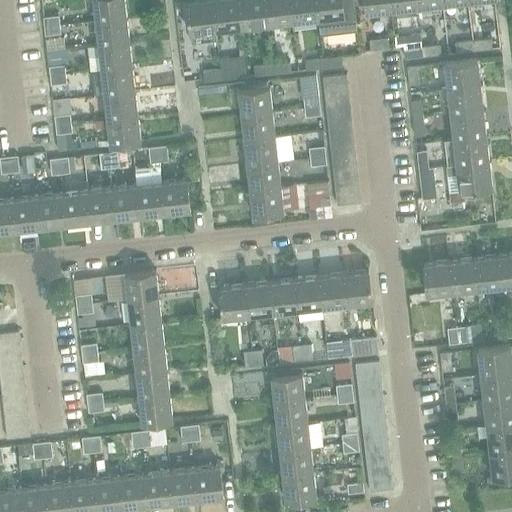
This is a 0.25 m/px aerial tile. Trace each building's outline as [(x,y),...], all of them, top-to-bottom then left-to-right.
[(93,0),(96,19),(127,15),(124,0),(93,0)] [(213,0),(186,0),(190,32),(191,42),(218,39),(216,29),(213,0)] [(213,0),(216,29),(242,26),(238,0),(213,0)] [(238,0),(242,26),(267,23),(264,0),(238,0)] [(264,0),(267,23),(293,20),(290,0),(264,0)] [(290,0),(293,20),(318,17),(316,0),(290,0)] [(316,0),(318,17),(320,34),(357,30),(354,4),(353,0),(316,0)] [(366,11),(392,8),(391,0),(364,0),(365,3),(366,11)] [(391,0),(392,8),(418,5),(416,0),(391,0)] [(59,14),(44,16),(45,25),(60,23),(59,14)] [(129,40),(127,15),(96,19),(99,43),(129,40)] [(60,23),(45,25),(45,34),(61,32),(60,23)] [(491,37),(473,39),(474,49),(492,47),(500,46),(499,36),(491,37)] [(370,49),(388,47),(387,37),(369,39),(370,49)] [(473,39),(455,42),(456,52),(474,49),(473,39)] [(99,43),(88,45),(89,57),(100,56),(102,68),(132,64),(129,40),(99,43)] [(440,43),(422,45),(423,55),(441,53),(440,43)] [(422,45),(404,47),(405,57),(423,55),(422,45)] [(340,55),(323,57),(324,66),(341,64),(340,55)] [(323,57),(304,59),(305,69),(324,66),(323,57)] [(445,62),(448,87),(480,84),(477,58),(445,62)] [(289,61),(272,63),(273,72),(290,71),(289,61)] [(272,63),(253,65),(254,75),(273,72),(272,63)] [(65,64),(49,65),(50,74),(66,72),(65,64)] [(102,68),(104,92),(135,89),(132,64),(102,68)] [(409,84),(419,83),(417,64),(407,66),(409,84)] [(238,67),(221,69),(222,78),(240,76),(238,67)] [(221,69),(203,71),(204,81),(222,78),(221,69)] [(323,74),(324,85),(348,83),(347,71),(323,74)] [(66,72),(50,74),(51,83),(67,81),(66,72)] [(348,83),(324,85),(326,97),(349,94),(348,83)] [(448,87),(451,113),(483,109),(480,84),(448,87)] [(272,111),(269,85),(239,89),(242,114),(272,111)] [(318,85),(300,87),(301,98),(303,98),(319,96),(318,85)] [(107,117),(138,113),(135,89),(104,92),(107,117)] [(351,106),(349,94),(326,97),(327,109),(351,106)] [(319,96),(303,98),(304,107),(320,105),(319,96)] [(70,97),(53,99),(55,115),(70,113),(72,113),(70,97)] [(421,98),(411,99),(413,117),(423,116),(421,98)] [(320,105),(304,107),(305,116),(321,114),(320,105)] [(352,118),(351,106),(327,109),(328,121),(352,118)] [(451,113),(453,138),(486,135),(483,109),(451,113)] [(242,114),(244,139),(275,135),(272,111),(242,114)] [(70,113),(55,115),(56,123),(71,122),(70,113)] [(141,139),(138,113),(107,117),(110,143),(141,139)] [(423,116),(413,117),(415,135),(425,134),(423,116)] [(353,130),(352,118),(328,121),(330,132),(353,130)] [(71,122),(56,123),(57,133),(72,131),(71,122)] [(355,141),(353,130),(330,132),(331,144),(355,141)] [(247,163),(278,160),(275,135),(244,139),(247,163)] [(453,138),(456,164),(489,160),(486,135),(453,138)] [(356,153),(355,141),(331,144),(332,156),(356,153)] [(167,145),(157,146),(159,161),(168,160),(167,145)] [(157,146),(149,147),(150,162),(159,161),(157,146)] [(325,146),(309,147),(310,156),(326,155),(325,146)] [(427,149),(417,150),(419,168),(429,167),(427,149)] [(117,150),(108,151),(110,167),(119,166),(117,150)] [(108,151),(99,152),(101,168),(110,167),(108,151)] [(34,153),(18,155),(19,170),(20,173),(35,171),(34,153)] [(357,165),(356,153),(332,156),(334,167),(357,165)] [(18,155),(9,156),(11,171),(19,170),(18,155)] [(326,155),(310,156),(311,165),(327,164),(326,155)] [(9,156),(0,156),(0,157),(1,172),(11,171),(9,156)] [(68,156),(59,157),(61,172),(70,171),(68,156)] [(59,157),(50,158),(52,173),(61,172),(59,157)] [(250,187),(281,184),(278,160),(247,163),(250,187)] [(456,164),(446,165),(449,191),(459,190),(492,186),(489,160),(456,164)] [(359,176),(357,165),(334,167),(335,179),(359,176)] [(429,167),(419,168),(421,186),(422,197),(432,196),(436,195),(432,166),(429,167)] [(360,188),(359,176),(335,179),(336,191),(360,188)] [(187,178),(161,180),(165,211),(190,208),(187,178)] [(161,180),(137,183),(140,214),(165,211),(161,180)] [(324,182),(308,186),(311,196),(326,193),(324,182)] [(116,217),(140,214),(137,183),(112,186),(116,217)] [(283,209),(281,184),(250,187),(253,213),(272,211),(283,209)] [(91,220),(116,217),(112,186),(88,189),(91,220)] [(361,200),(360,188),(336,191),(338,203),(361,200)] [(67,222),(91,220),(88,189),(63,192),(67,222)] [(42,225),(67,222),(63,192),(39,194),(42,225)] [(18,228),(42,225),(39,194),(14,197),(18,228)] [(315,206),(331,204),(330,195),(314,196),(315,206)] [(0,229),(18,228),(14,197),(0,198),(0,229)] [(487,209),(485,213),(486,217),(489,220),(494,219),(496,215),(496,211),(492,208),(487,209)] [(272,211),(253,213),(254,225),(274,223),(272,211)] [(511,252),(498,254),(501,285),(511,283),(511,252)] [(498,254),(474,257),(477,287),(501,285),(498,254)] [(474,257),(449,259),(453,290),(477,287),(474,257)] [(427,293),(453,290),(449,259),(424,262),(427,293)] [(105,289),(120,288),(120,263),(104,264),(105,289)] [(128,298),(159,295),(156,269),(125,273),(128,298)] [(369,269),(343,272),(347,303),(372,300),(369,269)] [(322,305),(347,303),(343,272),(319,275),(322,305)] [(298,308),(322,305),(319,275),(294,277),(298,308)] [(273,311),(298,308),(294,277),(269,280),(273,311)] [(248,313),(273,311),(269,280),(245,283),(248,313)] [(223,316),(248,313),(245,283),(219,286),(223,316)] [(91,293),(76,295),(77,303),(92,302),(91,293)] [(131,322),(162,319),(159,295),(128,298),(131,322)] [(92,302),(77,303),(78,313),(93,311),(92,302)] [(93,311),(78,313),(79,326),(95,324),(94,311),(93,311)] [(164,343),(162,319),(131,322),(134,347),(164,343)] [(506,321),(497,322),(498,337),(507,336),(506,321)] [(480,324),(469,326),(470,341),(481,339),(480,324)] [(457,326),(448,327),(449,343),(459,342),(457,326)] [(466,326),(457,326),(459,342),(467,341),(466,326)] [(0,342),(20,341),(18,330),(0,332),(0,342)] [(376,336),(351,338),(353,354),(378,351),(376,336)] [(351,338),(342,339),(344,355),(353,354),(351,338)] [(0,342),(0,354),(21,352),(20,341),(0,342)] [(97,342),(81,344),(82,353),(98,351),(97,342)] [(167,368),(164,343),(134,347),(136,371),(167,368)] [(310,343),(302,344),(304,359),(312,358),(310,343)] [(302,344),(292,345),(294,360),(304,359),(302,344)] [(477,348),(480,374),(511,370),(511,359),(510,344),(477,348)] [(262,348),(253,349),(255,365),(263,364),(262,348)] [(271,348),(265,357),(265,364),(279,362),(278,349),(271,348)] [(253,349),(243,350),(245,366),(255,365),(253,349)] [(98,351),(82,353),(83,362),(99,360),(98,351)] [(442,370),(452,369),(450,351),(440,352),(442,370)] [(0,354),(0,365),(22,363),(21,352),(0,354)] [(355,363),(357,375),(380,372),(379,360),(355,363)] [(349,361),(334,363),(336,378),(350,376),(349,361)] [(0,365),(0,377),(24,375),(22,363),(0,365)] [(170,392),(167,368),(136,371),(139,396),(170,392)] [(511,370),(480,374),(483,399),(511,396),(511,370)] [(274,401),(305,397),(302,372),(272,375),(274,401)] [(382,384),(380,372),(357,375),(358,387),(382,384)] [(25,386),(24,375),(0,377),(1,389),(25,386)] [(351,383),(336,385),(337,393),(352,392),(351,383)] [(358,387),(359,398),(383,395),(382,384),(358,387)] [(454,385),(444,386),(446,404),(456,403),(454,385)] [(1,389),(3,400),(26,397),(25,386),(1,389)] [(103,392),(87,393),(88,402),(104,400),(103,392)] [(173,418),(170,392),(139,396),(142,421),(173,418)] [(352,392),(337,393),(338,403),(353,401),(352,392)] [(359,398),(361,409),(384,407),(383,395),(359,398)] [(511,396),(483,399),(486,425),(511,421),(511,396)] [(3,400),(4,411),(27,409),(26,397),(3,400)] [(277,425),(308,422),(305,397),(274,401),(277,425)] [(104,400),(88,402),(89,411),(105,410),(104,400)] [(456,403),(446,404),(448,422),(458,421),(456,403)] [(361,409),(362,421),(386,418),(384,407),(361,409)] [(4,411),(5,423),(29,420),(27,409),(4,411)] [(362,421),(363,432),(387,429),(386,418),(362,421)] [(30,435),(29,420),(5,423),(7,437),(30,435)] [(511,421),(486,425),(489,450),(511,447),(511,421)] [(277,425),(280,450),(311,446),(308,422),(277,425)] [(199,423),(189,424),(191,440),(200,439),(199,423)] [(189,424),(181,425),(182,440),(191,440),(189,424)] [(165,427),(150,429),(151,444),(167,442),(165,427)] [(150,429),(140,430),(142,445),(151,444),(150,429)] [(363,432),(365,443),(388,441),(387,429),(363,432)] [(140,430),(131,431),(133,446),(142,445),(140,430)] [(357,432),(342,434),(343,442),(358,441),(357,432)] [(100,435),(91,436),(93,451),(102,450),(100,435)] [(91,436),(82,437),(84,452),(93,451),(91,436)] [(460,436),(450,437),(452,455),(462,454),(460,436)] [(42,441),(33,442),(34,458),(44,457),(42,441)] [(51,441),(42,441),(44,457),(52,456),(51,441)] [(358,441),(343,442),(344,452),(359,450),(358,441)] [(365,443),(366,455),(390,452),(388,441),(365,443)] [(283,474),(314,471),(311,446),(280,450),(283,474)] [(511,473),(511,447),(489,450),(492,476),(511,473)] [(391,463),(390,452),(366,455),(367,466),(391,463)] [(462,454),(452,455),(454,473),(464,472),(462,454)] [(367,466),(368,478),(392,475),(391,463),(367,466)] [(220,464),(194,467),(198,498),(223,495),(220,464)] [(173,500),(198,498),(194,467),(170,470),(173,500)] [(149,503),(173,500),(170,470),(145,473),(149,503)] [(316,496),(314,471),(283,474),(285,500),(316,496)] [(124,506),(149,503),(145,473),(121,475),(124,506)] [(99,509),(124,506),(121,475),(96,478),(99,509)] [(394,487),(392,475),(368,478),(370,490),(394,487)] [(75,511),(99,509),(96,478),(71,481),(75,511)] [(50,511),(71,511),(75,511),(71,481),(47,484),(50,511)] [(348,493),(364,491),(363,482),(347,484),(348,493)] [(25,511),(50,511),(47,484),(22,487),(25,511)] [(0,509),(0,511),(25,511),(22,487),(0,489),(0,509)]
